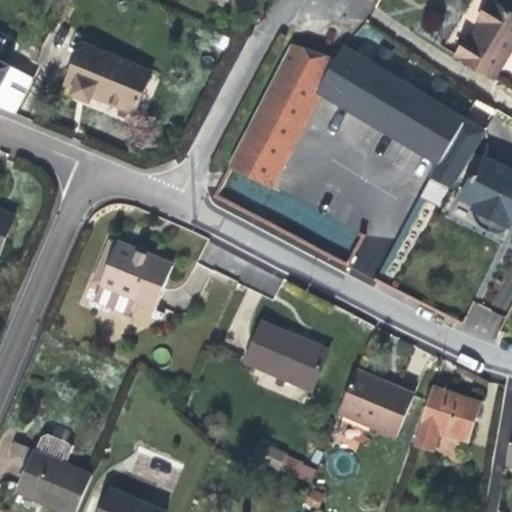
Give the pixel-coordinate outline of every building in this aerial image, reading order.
[(457,56),(494,79),(511,49),(511,13),(491,1),(479,20),(483,23),(478,31),(473,39),(469,36),(457,56)] [(151,73),(83,45),(66,84),(76,88),(73,94),(90,101),(93,95),(102,99),(134,112),(151,73)] [(261,105),(302,126),(321,91),(318,90),(334,63),(318,55),(292,46),(261,105)] [(373,67),(343,48),(334,63),(318,90),(321,91),(440,163),(458,174),(482,133),(439,106),(430,101),(381,71),(373,67)] [(384,49),(373,67),(381,71),(392,54),(384,49)] [(0,109),(15,117),(34,77),(0,60),(0,109)] [(441,84),(430,101),(439,106),(449,89),(441,84)] [(251,125),(291,146),(297,136),(302,126),(261,105),(251,125)] [(251,125),(229,168),(270,188),(291,146),(251,125)] [(511,173),(485,161),(465,193),(478,200),(473,212),(474,217),(476,221),(479,225),(484,230),(488,231),(490,228),(497,231),(506,235),(511,223),(511,173)] [(450,186),(458,174),(440,163),(432,177),(450,186)] [(436,212),(450,186),(432,177),(418,203),(436,212)] [(0,251),(15,217),(0,210),(0,251)] [(118,243),(109,239),(92,281),(100,285),(118,243)] [(156,308),(173,265),(142,252),(118,243),(100,285),(94,301),(129,316),(136,300),(156,308)] [(312,391),(329,351),(295,336),(263,323),(246,363),(312,391)] [(357,370),(340,413),(397,437),(415,395),(384,382),(357,370)] [(456,396),(433,388),(415,443),(433,449),(439,430),(468,440),(480,404),(456,396)] [(45,433),(37,452),(67,464),(74,446),(45,433)] [(17,464),(28,468),(35,451),(16,443),(12,451),(17,464)] [(258,444),(252,460),(277,471),(284,455),(258,444)] [(66,511),(77,511),(93,475),(67,464),(37,452),(35,451),(28,468),(18,491),(45,503),(66,511)] [(164,511),(109,488),(99,511),(164,511)] [(306,503),(318,508),(323,496),(311,491),(306,503)]
